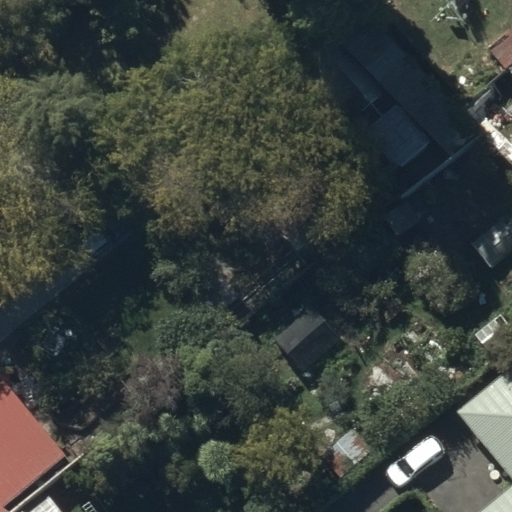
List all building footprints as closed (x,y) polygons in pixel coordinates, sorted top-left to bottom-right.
[(0,0),(0,23),(27,0),(0,0)] [(397,47),(364,70),(448,160),(477,133),(397,47)] [(397,113),(365,138),(398,176),(428,150),(397,113)] [(511,511),(511,356),(463,396),(511,457),(511,473),(463,511),(511,511)] [(0,511),(6,511),(64,463),(3,392),(0,394),(0,511)]
